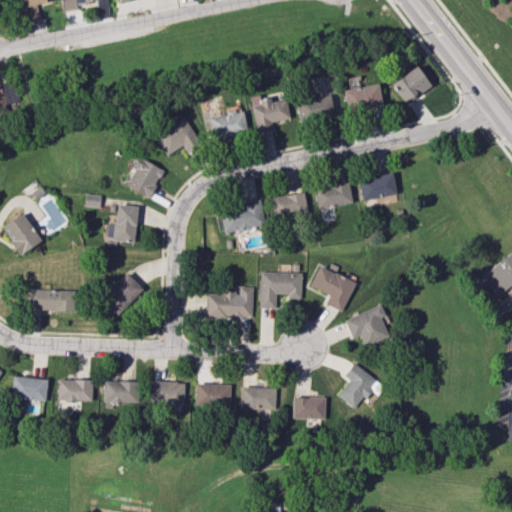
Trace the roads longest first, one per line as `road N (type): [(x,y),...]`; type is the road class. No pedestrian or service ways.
road 1 (residential): [(489,98),(444,127),(226,172),(184,194),(173,233),(167,347)]
road 2 (residential): [(252,0),(0,49)]
road 3 (residential): [(167,347),(19,343),(0,333)]
road 4 (secondary): [(511,126),(415,0)]
road 5 (residential): [(167,347),(275,353),(301,345)]
